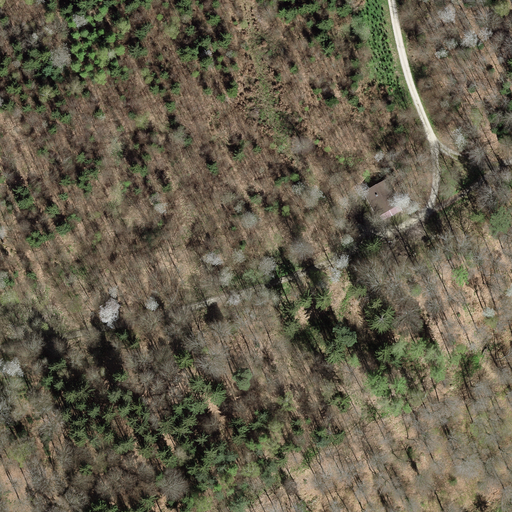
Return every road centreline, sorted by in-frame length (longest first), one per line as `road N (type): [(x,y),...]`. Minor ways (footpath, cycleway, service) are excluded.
road 1 (track): [(425,216),(315,268),(195,306),(0,347)]
road 2 (track): [(389,0),(408,85),(434,145),(436,189),(425,216)]
